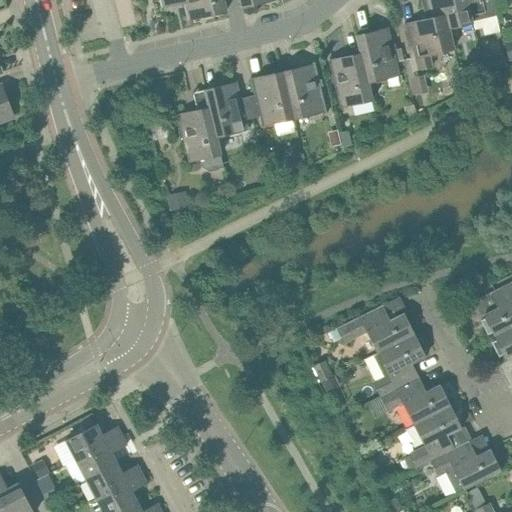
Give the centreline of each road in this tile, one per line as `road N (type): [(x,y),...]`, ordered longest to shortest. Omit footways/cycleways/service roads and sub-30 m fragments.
road 1 (residential): [(57,84),(292,27),(334,0)]
road 2 (tertiary): [(136,322),(132,276),(57,84)]
road 3 (residential): [(265,511),(136,322)]
road 4 (residential): [(511,418),(480,393),(419,279)]
road 5 (tertiary): [(0,419),(100,361),(136,322)]
